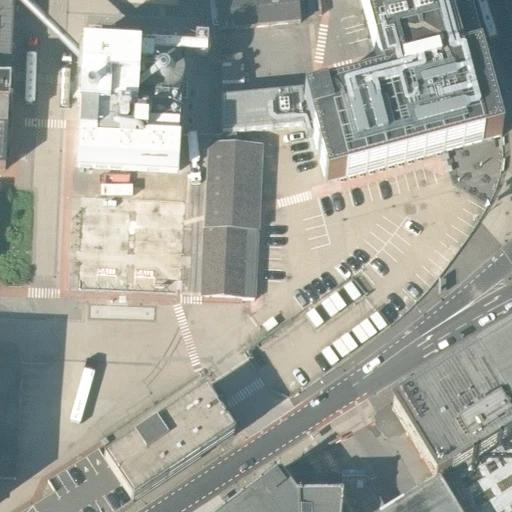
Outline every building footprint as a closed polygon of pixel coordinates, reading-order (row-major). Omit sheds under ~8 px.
[(0,0),(0,169),(4,170),(10,82),(9,82),(13,0),(0,0)] [(296,0),(216,0),(219,32),(299,24),(296,0)] [(501,138),(463,0),(359,0),(381,80),(304,101),(312,130),(326,183),(501,138)] [(184,44),(84,39),(81,88),(72,98),(84,108),(78,115),(78,117),(80,118),(78,143),(178,148),(184,44)] [(302,93),(221,101),(221,136),(235,134),(303,128),(304,132),(312,130),(304,101),(303,102),(302,93)] [(235,134),(221,136),(222,137),(209,136),(202,297),(241,299),(241,300),(253,300),(260,148),(234,147),(235,134)] [(184,175),(82,171),(76,290),(179,295),(184,175)] [(511,511),(511,337),(391,412),(435,484),(436,484),(437,484),(454,511),(511,511)] [(20,366),(0,365),(0,479),(15,480),(20,366)] [(205,392),(103,460),(133,504),(234,436),(205,392)] [(329,480),(316,453),(278,473),(289,488),(308,476),(311,480),(329,480)] [(278,473),(226,511),(340,511),(342,501),(342,500),(342,497),(296,498),(289,488),(278,473)] [(367,480),(365,480),(329,480),(311,480),(308,476),(289,488),(296,498),(342,497),(342,500),(342,501),(340,511),(385,511),(367,480)] [(435,484),(388,511),(454,511),(437,484),(436,484),(435,484)]
